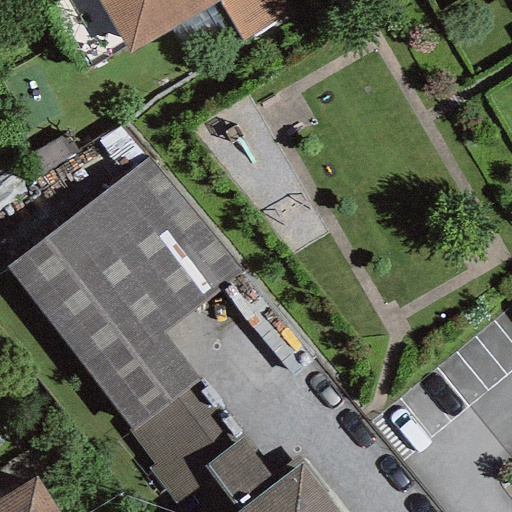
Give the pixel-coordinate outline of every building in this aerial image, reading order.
[(96,0),(129,55),(218,2),(221,0),(96,0)] [(290,10),(283,0),(221,0),(218,2),(242,40),(253,34),(290,10)] [(147,158),(6,267),(133,431),(189,388),(200,379),(161,329),(235,272),(147,158)] [(229,444),(189,388),(133,431),(128,434),(154,466),(146,470),(177,506),(212,480),(202,466),(229,444)] [(212,480),(238,511),(274,483),(238,437),(229,444),(202,466),(212,480)] [(238,511),(237,511),(338,511),(300,463),(274,483),(238,511)] [(58,511),(37,478),(0,500),(0,511),(58,511)]
